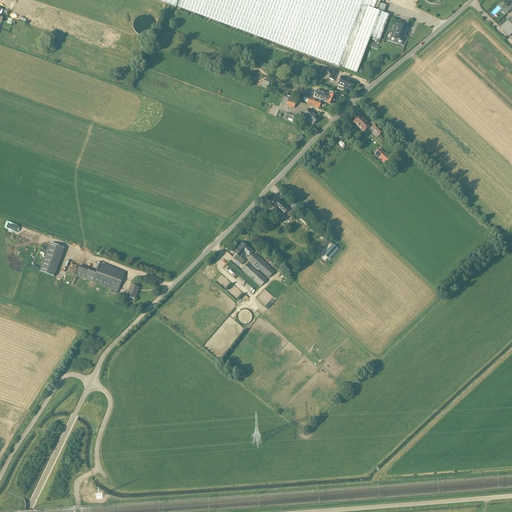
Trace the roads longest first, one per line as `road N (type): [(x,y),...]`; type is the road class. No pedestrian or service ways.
road 1 (unclassified): [(90,382),(107,351),(328,126),(470,0)]
road 2 (unclassified): [(307,511),(511,496)]
road 3 (unclassified): [(0,477),(62,377),(90,382)]
road 4 (unclassified): [(27,511),(90,382)]
